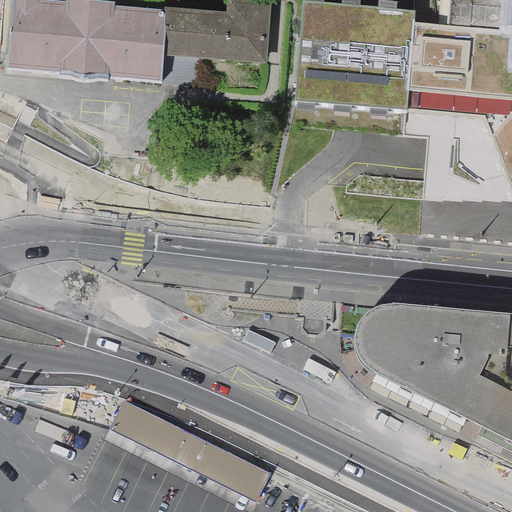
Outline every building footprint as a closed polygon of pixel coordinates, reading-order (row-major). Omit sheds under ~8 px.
[(14,0),(8,74),(165,86),(166,64),(270,72),(275,12),(231,9),(230,25),(117,16),(117,12),(68,8),(67,13),(41,11),(42,0),(14,0)] [(511,0),(458,0),(456,27),(511,32),(511,38),(511,60),(511,59),(511,119),(494,140),(511,193),(511,0)] [(308,1),(299,95),(412,106),(414,90),(511,99),(511,59),(511,60),(511,38),(511,32),(456,27),(416,23),(418,11),(308,1)] [(417,233),(422,181),(352,174),(350,196),(374,198),(372,217),(383,218),(381,229),(392,230),(417,233)] [(368,371),(465,418),(485,379),(491,362),(510,364),(511,359),(511,328),(511,323),(396,312),(384,314),(373,317),(364,324),(358,331),(356,342),(358,356),(368,371)] [(306,321),(305,331),(310,337),(321,337),(328,333),(328,323),(306,321)] [(511,440),(511,392),(485,379),(465,418),(511,440)] [(273,475),(127,403),(112,431),(259,505),(273,475)]
